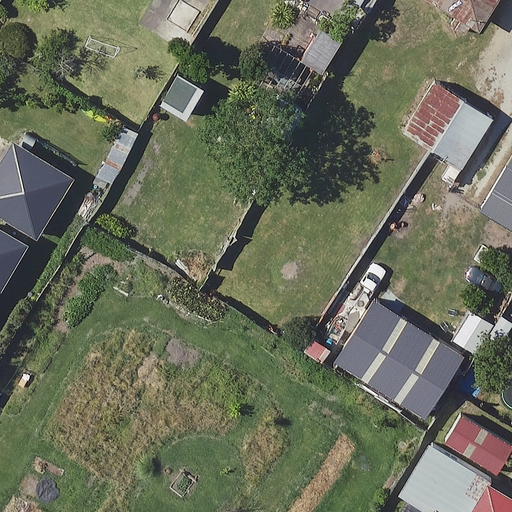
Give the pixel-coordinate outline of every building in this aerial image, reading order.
[(212,11),(195,0),(181,0),(159,32),(185,50),(212,11)] [(357,0),(370,8),(375,0),(357,0)] [(506,0),(443,0),(491,28),(506,0)] [(359,44),(326,25),(306,59),(338,78),(359,44)] [(211,86),(179,68),(163,95),(196,114),(211,86)] [(84,176),(25,140),(0,181),(0,208),(47,237),(84,176)] [(511,171),(490,208),(511,221),(511,171)] [(0,310),(38,244),(0,222),(0,310)] [(511,447),(511,430),(472,406),(452,438),(500,467),(511,447)] [(511,511),(511,490),(434,447),(407,493),(396,511),(511,511)]
